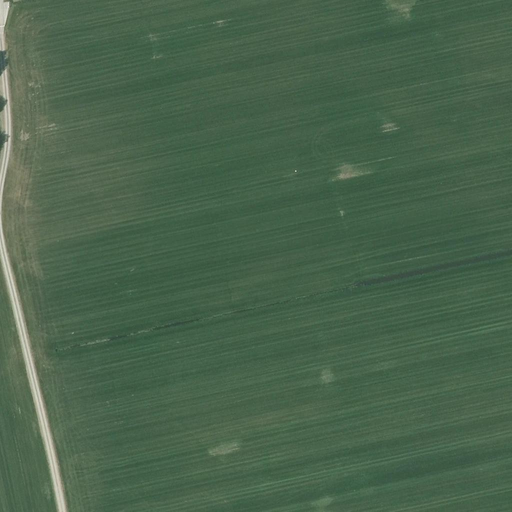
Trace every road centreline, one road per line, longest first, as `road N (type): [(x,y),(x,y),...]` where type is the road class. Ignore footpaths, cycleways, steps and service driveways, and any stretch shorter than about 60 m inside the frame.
road 1 (track): [(0,236),(62,511)]
road 2 (track): [(0,40),(8,139),(0,184)]
